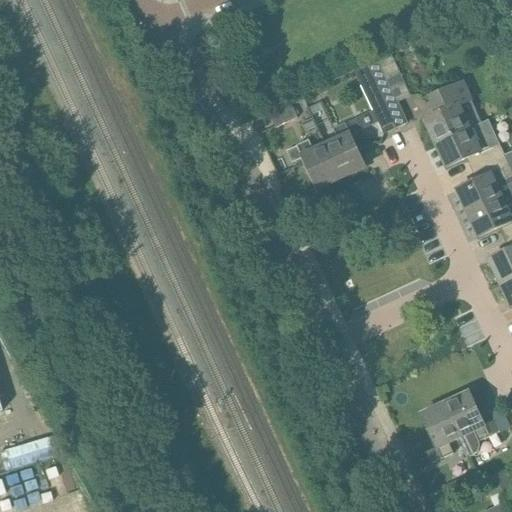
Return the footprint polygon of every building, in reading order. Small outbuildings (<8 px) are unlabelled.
[(396,129),(408,124),(398,103),(411,97),(393,58),(369,69),(386,107),(396,129)] [(437,146),(470,131),(483,125),(464,84),(431,99),(439,116),(426,122),(437,146)] [(298,118),(293,107),(271,117),(276,129),(298,118)] [(385,134),(396,129),(386,107),(375,112),(385,134)] [(327,147),(342,180),(366,169),(351,137),(362,131),(357,121),(334,131),(339,142),(327,147)] [(476,143),(470,131),(437,146),(448,170),(476,156),(482,167),(506,156),(496,134),(476,143)] [(342,180),(327,147),(314,153),(309,142),(287,153),(293,164),(303,159),(318,191),(342,180)] [(487,178),(458,191),(469,215),(511,195),(511,169),(506,156),(482,168),(487,178)] [(511,238),(511,195),(469,215),(480,239),(508,226),(511,233),(511,237),(509,239),(511,238)] [(511,251),(490,261),(502,287),(511,281),(511,251)] [(511,281),(502,287),(511,307),(511,281)] [(502,434),(501,432),(492,414),(487,416),(485,411),(479,413),(470,394),(446,405),(462,439),(471,458),(474,457),(476,455),(478,453),(479,450),(480,447),(479,444),(502,434)] [(449,445),(462,439),(446,405),(422,416),(437,449),(427,454),(432,465),(454,455),(449,445)] [(496,478),(506,499),(511,496),(511,480),(508,473),(496,478)] [(448,500),(466,492),(470,490),(465,478),(443,489),(448,500)] [(511,511),(507,503),(487,511),(511,511)]
